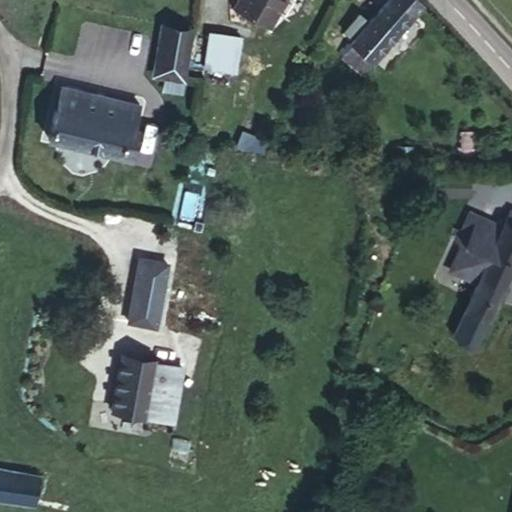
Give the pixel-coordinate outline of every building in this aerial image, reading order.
[(275,0),(294,9),(298,0),(275,0)] [(379,58),(424,0),(387,0),(372,19),(355,7),(334,34),(345,42),(351,36),(379,58)] [(185,79),(194,25),(163,22),(153,75),(185,79)] [(238,74),(245,43),(218,38),(210,69),(238,74)] [(140,130),(146,103),(62,83),(51,136),(128,154),(134,132),(140,130)] [(480,343),(511,274),(511,206),(507,218),(505,222),(492,251),(479,278),(455,330),(480,343)] [(466,269),(478,244),(468,240),(482,212),(505,222),(507,218),(472,207),(458,237),(466,239),(460,250),(460,259),(466,269)] [(492,251),(505,222),(482,212),(468,240),(478,244),(492,251)] [(479,278),(492,251),(478,244),(466,269),(473,275),(479,278)] [(162,281),(167,278),(170,257),(137,251),(131,291),(160,295),(162,281)] [(155,324),(160,295),(131,291),(127,321),(155,324)] [(145,411),(151,360),(119,356),(109,418),(125,421),(126,409),(145,411)] [(170,414),(177,364),(151,360),(145,411),(170,414)] [(0,495),(32,501),(37,470),(0,463),(0,495)] [(68,508),(72,477),(37,470),(32,501),(68,508)]
